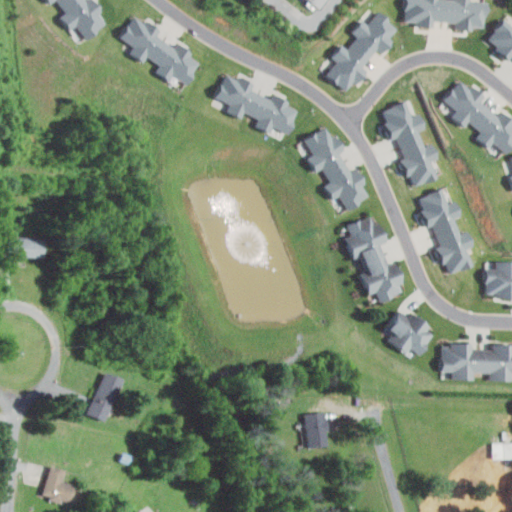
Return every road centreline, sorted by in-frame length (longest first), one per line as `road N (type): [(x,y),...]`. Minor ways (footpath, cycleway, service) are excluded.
road 1 (residential): [(511,319),(461,313),(434,291),(354,123),(304,82),(225,44),(161,0)]
road 2 (residential): [(511,93),(482,68),(429,56),(395,73),(354,123)]
road 3 (residential): [(0,387),(30,388),(56,355),(42,316),(0,309)]
road 4 (residential): [(10,511),(16,391)]
